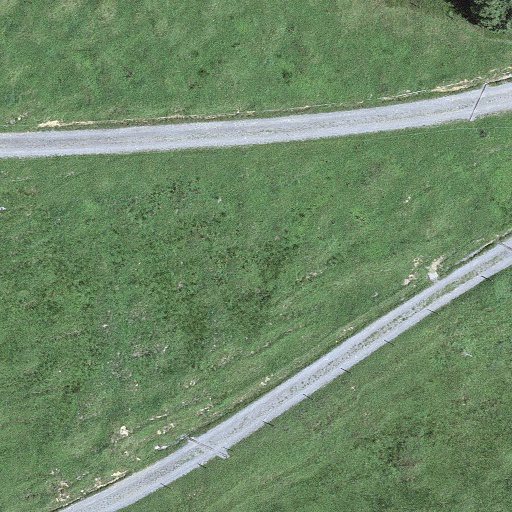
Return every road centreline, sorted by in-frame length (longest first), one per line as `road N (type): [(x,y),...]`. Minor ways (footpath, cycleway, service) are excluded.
road 1 (track): [(511,96),(319,123),(0,138)]
road 2 (track): [(76,511),(194,454),(511,253)]
